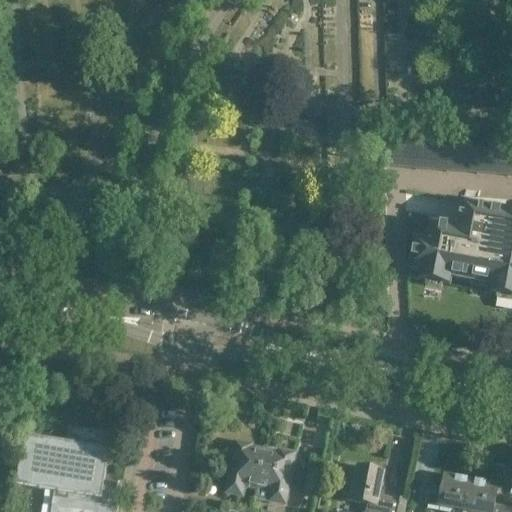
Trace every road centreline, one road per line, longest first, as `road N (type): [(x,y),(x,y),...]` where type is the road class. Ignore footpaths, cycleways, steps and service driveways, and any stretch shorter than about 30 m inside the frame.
road 1 (tertiary): [(201,334),(511,395)]
road 2 (tertiary): [(0,296),(201,334)]
road 3 (residential): [(201,334),(170,511)]
